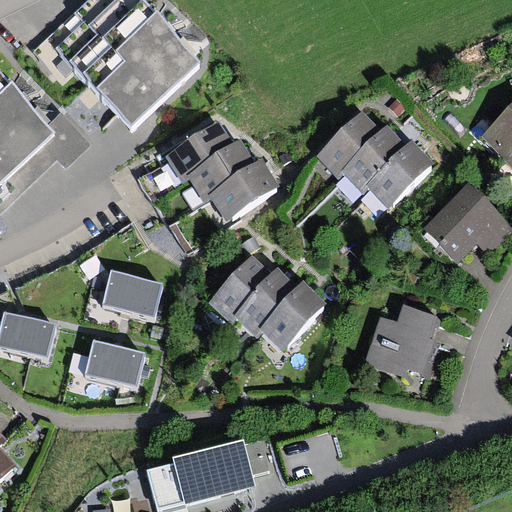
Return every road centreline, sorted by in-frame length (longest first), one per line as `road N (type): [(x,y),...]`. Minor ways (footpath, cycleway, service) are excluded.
road 1 (track): [(479,424),(283,511)]
road 2 (residential): [(0,255),(130,197)]
road 3 (residential): [(511,301),(494,339),(479,424)]
